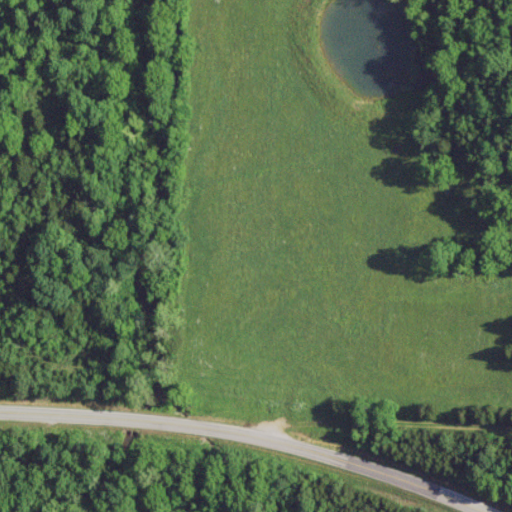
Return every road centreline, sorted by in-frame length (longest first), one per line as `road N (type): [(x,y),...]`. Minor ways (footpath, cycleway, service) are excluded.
road 1 (tertiary): [(478,511),(376,469),(183,427)]
road 2 (tertiary): [(183,427),(40,416)]
